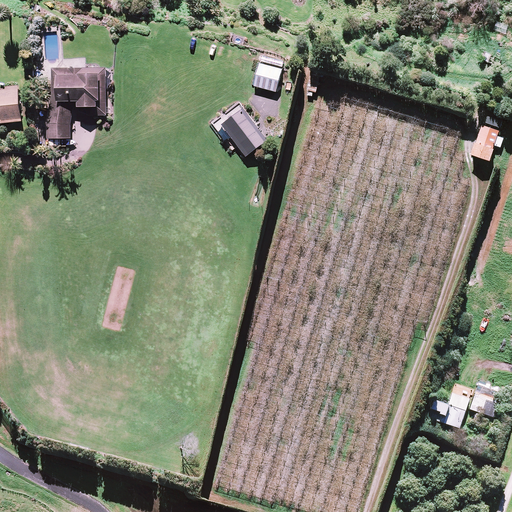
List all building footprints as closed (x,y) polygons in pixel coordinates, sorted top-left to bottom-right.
[(284,70),(261,64),(255,86),(278,92),(284,70)] [(86,112),(96,116),(112,116),(111,68),(57,69),(57,94),(52,123),(52,139),(76,138),(76,125),(79,109),(85,108),(86,112)] [(317,93),(321,77),(324,78),(325,74),(312,71),(311,76),(306,95),(313,97),(315,92),(317,93)] [(0,122),(23,121),(20,87),(7,88),(8,90),(0,90),(0,122)] [(269,141),(240,103),(213,123),(233,150),(239,145),(248,157),(269,141)] [(506,114),(491,109),(486,123),(501,128),(506,114)] [(265,126),(273,137),(280,132),(284,129),(287,126),(279,116),(265,126)] [(500,131),(483,126),(474,154),(492,161),(497,146),(501,147),(504,139),(498,137),(500,131)] [(501,390),(479,382),(469,409),(493,418),(497,408),(494,407),(501,390)] [(469,400),(452,395),(449,406),(436,402),(429,423),(444,428),(445,424),(460,429),(469,400)] [(216,411),(209,409),(197,468),(204,470),(216,411)]
